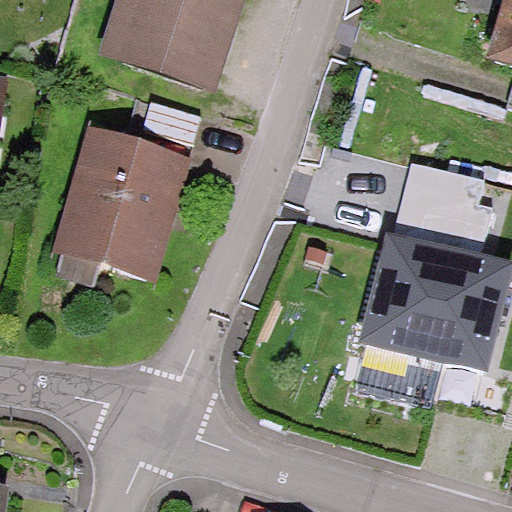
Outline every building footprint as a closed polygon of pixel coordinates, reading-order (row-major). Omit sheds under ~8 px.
[(113,0),(99,47),(215,84),(241,0),(113,0)] [(511,17),(499,63),(511,67),(511,86),(507,103),(511,104),(511,17)] [(141,149),(93,135),(54,270),(97,282),(103,264),(154,279),(200,124),(152,110),(141,149)] [(477,214),(484,184),(415,168),(395,251),(476,273),(490,218),(477,214)] [(476,273),(395,251),(371,340),(479,369),(502,280),(476,273)] [(0,511),(10,511),(21,459),(0,454),(0,511)]
